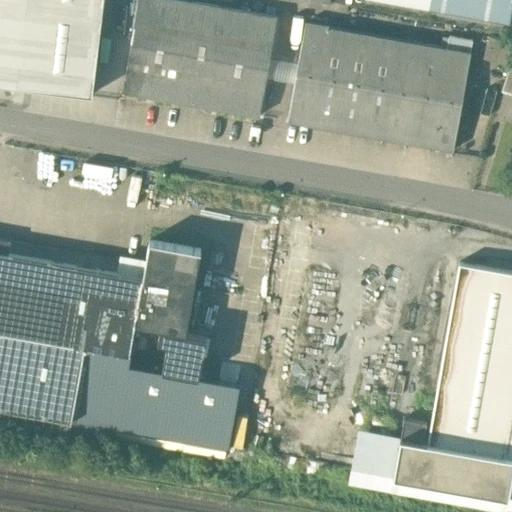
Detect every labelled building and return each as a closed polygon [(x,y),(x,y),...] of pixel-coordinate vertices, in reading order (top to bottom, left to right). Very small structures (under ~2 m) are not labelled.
[(0,0),(0,84),(90,96),(101,0),(0,0)] [(277,17),(184,0),(138,0),(122,91),(259,116),(277,17)] [(511,6),(511,0),(381,0),(510,22),(511,6)] [(449,48),(305,22),(288,120),(455,150),(475,39),(451,34),(449,48)] [(511,47),(511,42),(490,36),(483,58),(506,65),(511,47)] [(511,67),(509,66),(502,91),(511,94),(511,67)] [(379,221),(361,218),(360,223),(331,218),(326,247),(373,255),(379,221)] [(200,250),(148,241),(142,277),(133,324),(160,328),(186,333),(200,250)] [(142,277),(0,251),(0,408),(69,420),(76,383),(83,345),(127,353),(128,353),(133,324),(142,277)] [(186,333),(160,328),(158,342),(168,344),(163,372),(199,378),(206,336),(186,333)] [(127,353),(83,345),(76,383),(120,391),(127,353)] [(427,422),(404,418),(393,477),(508,497),(508,495),(511,472),(511,457),(506,456),(423,441),(427,422)] [(394,437),(380,434),(379,444),(392,446),(394,437)] [(389,466),(375,463),(373,473),(387,475),(389,466)]
